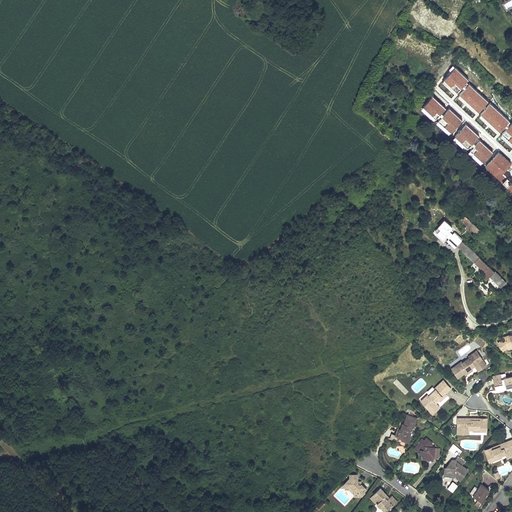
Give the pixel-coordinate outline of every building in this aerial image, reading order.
[(488,85),(466,64),(463,68),(458,64),(454,68),(450,65),(448,72),(457,81),(476,98),(479,94),(482,92),(488,85)] [(473,101),(476,98),(457,81),(454,84),(473,101)] [(432,96),(422,107),(435,120),(445,109),(432,96)] [(479,116),(511,147),(511,121),(511,123),(490,104),(479,116)] [(477,112),(479,115),(487,108),(485,106),(477,112)] [(511,181),(503,173),(511,164),(465,121),(464,123),(459,119),(454,124),(454,125),(446,133),(449,136),(449,137),(450,138),(454,141),(455,141),(455,140),(476,159),(511,193),(511,181)] [(476,159),(455,140),(455,141),(454,141),(450,138),(448,140),(470,160),(476,159)] [(482,190),(479,187),(473,194),(476,197),(482,190)] [(474,224),(470,220),(469,221),(463,215),(461,218),(467,224),(466,224),(470,228),(471,227),(477,233),(479,231),(473,225),(474,224)] [(490,276),(501,287),(506,282),(495,272),(479,258),(480,258),(462,241),(463,239),(455,232),(447,240),(455,247),(457,245),(490,276)] [(486,280),(490,276),(485,272),(482,276),(486,280)] [(511,334),(505,337),(506,341),(503,344),(502,343),(501,342),(500,342),(498,343),(503,350),(506,348),(508,347),(509,347),(511,345),(511,334)] [(478,337),(474,342),(482,348),(486,343),(478,337)] [(486,366),(476,352),(468,357),(469,358),(462,363),(461,362),(451,369),(457,378),(464,374),(463,372),(466,370),(467,371),(471,369),(474,366),(477,365),(480,370),(486,366)] [(489,375),(484,371),(476,376),(483,382),(489,375)] [(511,376),(501,379),(501,375),(493,377),(495,386),(498,385),(500,390),(507,388),(506,387),(511,386),(511,385),(511,376)] [(420,402),(432,415),(437,410),(433,406),(435,404),(438,401),(442,397),(441,396),(443,394),(444,395),(450,390),(443,382),(434,390),(435,391),(429,396),(428,395),(420,402)] [(414,427),(417,418),(407,415),(404,424),(403,423),(401,429),(400,428),(397,436),(402,438),(405,439),(409,437),(413,427),(414,427)] [(457,419),(457,434),(469,434),(469,430),(473,430),(479,430),(479,431),(487,431),(487,419),(479,419),(479,421),(472,421),(472,419),(457,419)] [(430,447),(431,442),(426,438),(424,440),(422,439),(415,449),(417,451),(420,451),(420,452),(419,453),(423,453),(422,458),(433,460),(433,459),(435,447),(432,447),(430,447)] [(485,450),(490,462),(497,459),(496,457),(501,455),(506,453),(508,457),(511,455),(511,439),(499,444),(500,446),(493,449),(492,447),(485,450)] [(465,462),(458,457),(455,460),(452,464),(450,462),(444,471),(448,474),(456,475),(456,476),(460,480),(468,470),(462,465),(465,462)] [(357,481),(358,480),(356,478),(350,478),(347,480),(348,487),(350,487),(354,491),(354,496),(362,496),(365,493),(364,492),(367,489),(361,484),(360,485),(357,481)] [(451,481),(447,489),(453,493),(457,485),(451,481)] [(489,490),(481,484),(473,495),(482,501),(489,490)] [(387,495),(380,488),(373,494),(374,495),(370,498),(377,504),(380,507),(382,505),(386,510),(390,506),(392,507),(397,501),(392,495),(389,498),(388,499),(385,496),(386,495),(387,495)]
